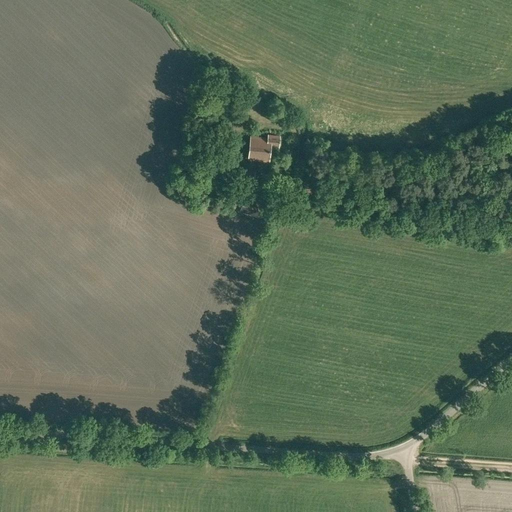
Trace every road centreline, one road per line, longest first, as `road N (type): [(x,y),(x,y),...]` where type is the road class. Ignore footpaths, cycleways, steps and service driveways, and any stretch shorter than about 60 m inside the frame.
road 1 (unclassified): [(401,450),(364,457),(0,432)]
road 2 (unclassified): [(401,450),(511,358)]
